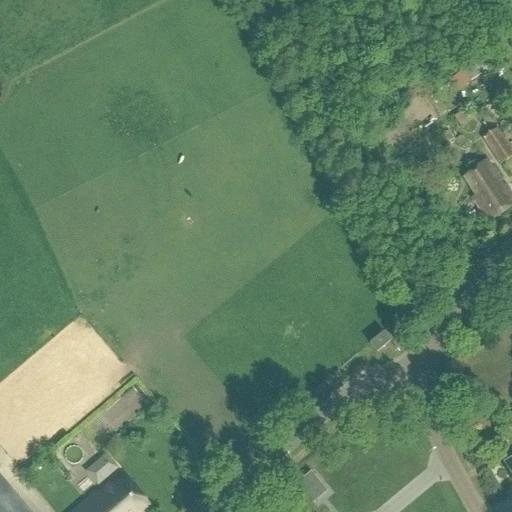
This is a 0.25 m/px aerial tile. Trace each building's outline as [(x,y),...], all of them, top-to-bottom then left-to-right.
[(481,60),(462,72),(470,83),(488,71),(481,60)] [(462,72),(450,81),(457,92),(470,83),(462,72)] [(464,112),(453,119),(460,129),(471,122),(464,112)] [(511,154),(496,131),(482,141),(499,166),(511,157),(511,154)] [(447,134),(439,139),(445,149),(454,144),(447,134)] [(490,227),(511,212),(511,196),(508,190),(503,189),(488,166),(466,181),(477,197),(475,204),(490,227)] [(369,345),(376,355),(391,343),(383,334),(369,345)] [(105,456),(98,463),(110,477),(118,470),(105,456)] [(146,511),(152,507),(128,478),(121,484),(119,481),(100,497),(98,494),(76,511),(146,511)] [(22,511),(0,483),(0,511),(22,511)] [(300,511),(289,498),(271,511),(300,511)]
